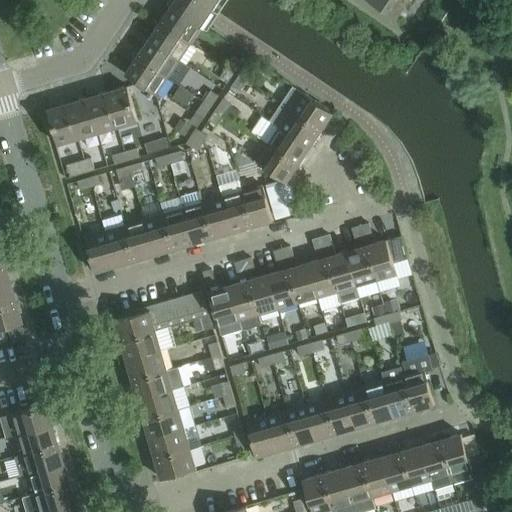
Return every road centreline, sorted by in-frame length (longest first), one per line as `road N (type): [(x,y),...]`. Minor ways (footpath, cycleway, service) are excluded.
road 1 (residential): [(59,297),(381,204)]
road 2 (residential): [(176,493),(461,412)]
road 3 (residential): [(59,297),(0,96)]
road 4 (residential): [(0,86),(87,57),(127,0)]
road 5 (residential): [(121,511),(76,357)]
